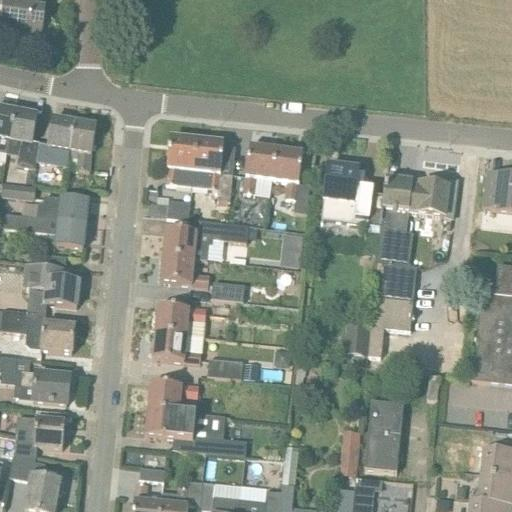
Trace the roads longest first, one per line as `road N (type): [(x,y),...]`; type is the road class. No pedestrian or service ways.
road 1 (residential): [(96,511),(137,102)]
road 2 (residential): [(511,143),(137,102)]
